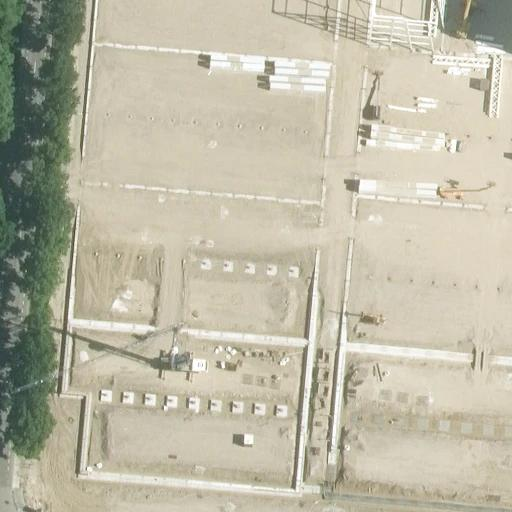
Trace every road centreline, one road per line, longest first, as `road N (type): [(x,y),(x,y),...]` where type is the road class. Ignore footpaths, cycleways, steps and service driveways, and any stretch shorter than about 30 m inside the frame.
road 1 (unknown): [(467,0),(419,491),(389,506),(324,509),(208,488),(168,463),(211,0)]
road 2 (unclassified): [(0,446),(26,149)]
road 3 (unclassified): [(26,149),(40,0)]
